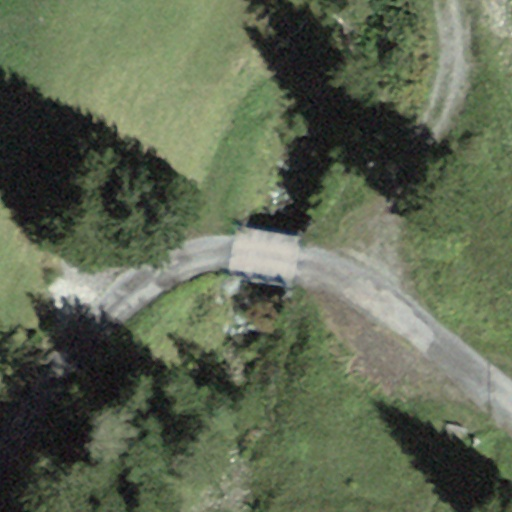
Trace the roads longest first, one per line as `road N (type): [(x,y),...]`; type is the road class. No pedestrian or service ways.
road 1 (track): [(511,407),(364,282),(304,262),(224,251),(147,266),(39,378),(0,436)]
road 2 (track): [(364,282),(427,162),(444,0)]
